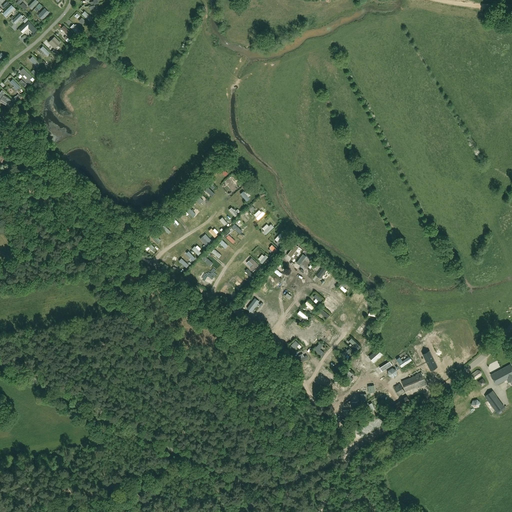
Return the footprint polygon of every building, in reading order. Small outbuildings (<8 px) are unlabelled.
[(11,5),(2,14),(7,18),(11,13),(14,16),(18,12),(11,5)] [(44,8),(37,16),(42,20),(49,13),(44,8)] [(85,10),(82,14),(90,22),(94,18),(85,10)] [(19,29),(22,33),(31,24),(28,21),(19,29)] [(74,23),(70,27),(77,33),(80,30),(74,23)] [(64,26),(62,28),(69,35),(71,33),(64,26)] [(50,44),(54,49),(61,43),(54,36),(50,41),(52,42),(50,44)] [(43,46),(40,49),(48,56),(50,53),(43,46)] [(33,57),(30,60),(37,68),(40,65),(33,57)] [(25,69),(22,72),(29,79),(32,76),(25,69)] [(13,80),(10,83),(17,89),(20,86),(13,80)] [(0,99),(0,100),(6,104),(8,105),(12,99),(3,94),(0,99)] [(226,175),(229,172),(221,163),(218,166),(226,175)] [(197,188),(195,189),(208,201),(218,189),(206,176),(197,188)] [(237,177),(235,179),(233,177),(229,179),(237,188),(242,184),(237,177)] [(247,201),(251,199),(250,196),(251,195),(248,189),(242,192),(247,201)] [(186,198),(179,204),(193,221),(201,213),(186,198)] [(179,204),(171,211),(185,227),(193,221),(179,204)] [(227,209),(217,218),(225,227),(235,218),(227,209)] [(254,214),(259,219),(265,214),(261,209),(254,214)] [(178,228),(181,225),(175,217),(171,220),(178,228)] [(238,219),(229,229),(242,241),(249,232),(238,219)] [(210,222),(201,228),(214,239),(219,233),(210,222)] [(264,231),(268,235),(275,227),(272,223),(264,231)] [(201,228),(194,233),(207,246),(214,239),(201,228)] [(194,233),(181,242),(197,257),(207,246),(194,233)] [(160,246),(163,243),(157,236),(154,239),(160,246)] [(222,240),(220,243),(225,249),(228,246),(222,240)] [(181,242),(172,249),(191,264),(197,258),(181,242)] [(289,248),(287,251),(295,258),(297,255),(289,248)] [(205,251),(199,259),(219,274),(224,267),(205,251)] [(249,255),(242,263),(244,265),(255,275),(263,267),(249,255)] [(314,258),(306,268),(316,275),(324,265),(314,258)] [(244,265),(238,273),(248,280),(250,281),(255,275),(244,265)] [(324,265),(316,275),(326,281),(335,271),(324,265)] [(282,277),(284,274),(276,268),(274,270),(282,277)] [(203,273),(198,284),(209,289),(214,278),(203,273)] [(333,280),(331,283),(334,286),(340,279),(334,274),(331,278),(333,280)] [(266,281),(273,287),(275,284),(268,278),(266,281)] [(270,294),(256,284),(250,292),(263,302),(270,294)] [(323,285),(321,288),(330,293),(332,291),(323,285)] [(312,296),(314,298),(316,296),(322,302),(324,299),(316,292),(312,296)] [(254,296),(251,300),(257,305),(260,300),(254,296)] [(328,297),(320,305),(331,315),(339,305),(328,297)] [(371,298),(365,305),(369,308),(374,301),(371,298)] [(246,299),(238,308),(249,315),(256,307),(246,299)] [(320,305),(312,314),(323,324),(331,315),(320,305)] [(299,313),(308,321),(311,318),(302,310),(299,313)] [(369,313),(365,319),(372,323),(379,315),(369,313)] [(301,332),(303,329),(295,321),(292,324),(301,332)] [(363,321),(357,330),(365,337),(372,327),(363,321)] [(316,332),(318,329),(311,323),(308,326),(316,332)] [(284,327),(277,335),(286,345),(295,337),(284,327)] [(305,329),(297,338),(304,344),(312,335),(305,329)] [(332,332),(324,341),(332,346),(340,338),(332,332)] [(356,335),(363,342),(365,339),(358,332),(356,335)] [(317,335),(311,342),(315,345),(320,338),(317,335)] [(351,335),(344,342),(357,353),(364,346),(351,335)] [(296,338),(288,346),(293,353),(303,346),(296,338)] [(344,342),(334,352),(347,366),(357,353),(344,342)] [(320,343),(314,350),(322,356),(325,353),(320,349),(323,346),(320,343)] [(305,347),(294,354),(300,367),(310,363),(305,347)] [(383,354),(378,348),(369,356),(374,362),(383,354)] [(428,357),(425,358),(428,366),(435,362),(431,355),(432,355),(430,351),(426,353),(428,357)] [(334,352),(323,364),(337,377),(347,366),(334,352)] [(402,363),(404,366),(412,360),(410,357),(402,363)] [(355,358),(348,367),(357,377),(364,370),(355,358)] [(500,362),(490,366),(494,374),(491,375),(496,385),(507,379),(509,382),(511,380),(511,367),(511,364),(503,368),(500,362)] [(310,363),(300,367),(306,380),(311,377),(314,373),(310,363)] [(391,378),(398,376),(397,370),(390,371),(391,378)] [(480,371),(477,370),(472,374),(472,376),(473,379),(476,379),(481,375),(481,373),(480,371)] [(427,383),(422,373),(416,376),(401,382),(406,392),(419,386),(420,387),(427,383)] [(340,375),(333,383),(344,392),(352,385),(340,375)] [(372,380),(366,387),(369,389),(375,383),(372,380)] [(387,382),(380,386),(382,390),(389,386),(387,382)] [(394,387),(399,396),(405,393),(400,384),(394,387)] [(371,389),(366,393),(369,398),(374,395),(371,389)] [(388,390),(379,398),(387,406),(395,402),(388,390)] [(485,396),(497,412),(499,415),(503,412),(502,411),(505,409),(504,407),(492,391),(485,396)] [(347,403),(344,406),(351,414),(354,411),(347,403)] [(387,410),(377,410),(377,421),(387,421),(387,410)]
